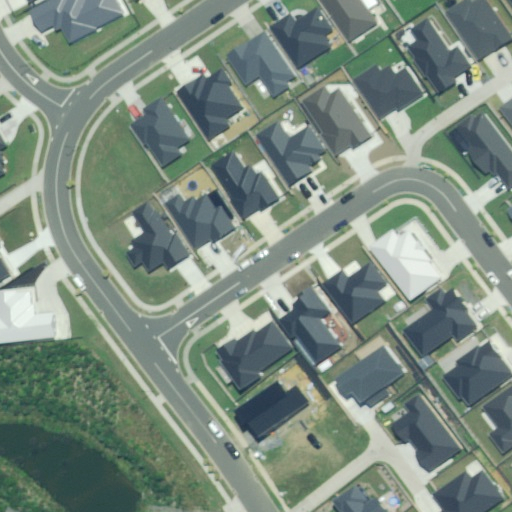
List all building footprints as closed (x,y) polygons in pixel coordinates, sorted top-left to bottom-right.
[(53,0),(30,12),(41,32),(58,22),(69,43),(123,14),(115,0),(53,0)] [(321,0),(350,42),(377,24),(360,0),(321,0)] [(467,0),(464,0),(446,13),(479,61),(511,39),(485,0),(479,0),(471,5),(467,0)] [(290,14),(271,27),(298,68),(330,47),(323,36),(331,31),(317,9),(296,23),(290,14)] [(449,53),(427,20),(413,30),(420,40),(408,48),(439,93),(455,83),(452,78),(469,66),(457,48),(449,53)] [(294,76),(264,32),(227,57),(246,85),(259,76),(274,97),(289,87),(286,81),(294,76)] [(375,66),(355,80),(380,118),(395,107),(398,110),(421,94),(405,70),(396,75),(389,66),(379,73),(375,66)] [(230,83),(222,72),(207,82),(202,75),(178,91),(210,139),(229,127),(224,120),(242,108),(226,85),(230,83)] [(324,88),(304,101),(339,153),(352,145),(354,148),(370,137),(338,90),(329,96),(324,88)] [(148,116),(133,125),(161,167),(180,154),(176,148),(189,140),(162,99),(144,111),(148,116)] [(511,101),(500,110),(511,126),(511,101)] [(511,186),(511,152),(482,114),(476,119),(474,117),(451,135),(467,156),(470,153),(485,173),(493,167),(510,189),(511,186)] [(277,122),(258,135),(291,184),(313,169),(310,165),(319,159),(317,156),(323,151),(306,128),(289,140),(277,122)] [(232,153),(213,166),(234,198),(231,200),(244,219),(262,207),(263,209),(279,199),(261,173),(256,176),(249,167),(244,170),(232,153)] [(457,170),(447,155),(434,163),(444,178),(457,170)] [(452,197),(433,169),(403,189),(422,217),(452,197)] [(373,208),(387,229),(400,220),(413,211),(399,191),(373,208)] [(179,196),(167,204),(197,249),(213,238),(215,242),(234,229),(210,194),(197,202),(193,196),(184,203),(179,196)] [(171,237),(147,202),(133,211),(146,231),(132,240),(137,247),(127,254),(135,266),(143,261),(150,271),(164,262),(168,268),(188,255),(175,235),(171,237)] [(394,232),(370,249),(408,302),(441,278),(408,233),(400,240),(394,232)] [(0,280),(8,275),(0,261),(0,280)] [(342,272),(324,285),(353,325),(385,303),(376,290),(386,283),(372,263),(348,280),(342,272)] [(329,313),(311,287),(292,300),(298,307),(279,321),(292,338),(297,334),(318,363),(340,347),(320,319),(329,313)] [(0,342),(53,337),(50,314),(31,316),(29,294),(14,295),(13,290),(0,291),(0,342)] [(434,309),(405,330),(424,357),(455,335),(458,340),(476,327),(450,291),(444,295),(441,290),(428,300),(434,309)] [(234,339),(218,350),(225,360),(222,362),(242,390),(259,378),(256,374),(291,349),(272,323),(256,335),(253,331),(237,343),(234,339)] [(460,365),(444,376),(461,398),(464,396),(471,405),(511,376),(489,344),(482,349),(479,346),(457,361),(460,365)] [(384,347),(336,381),(347,396),(351,393),(360,406),(367,401),(371,407),(388,395),(383,389),(404,374),(384,347)] [(276,382),(237,410),(258,439),(308,404),(296,387),(285,395),(276,382)] [(511,390),(511,389),(485,408),(499,428),(491,434),(505,453),(511,447),(511,390)] [(458,451),(419,396),(406,405),(412,412),(392,425),(404,442),(411,438),(420,450),(416,453),(429,471),(458,451)] [(466,473),(435,495),(445,510),(442,511),(484,511),(502,500),(482,472),(471,480),(466,473)] [(383,511),(374,500),(369,503),(357,486),(334,503),(340,511),(383,511)]
